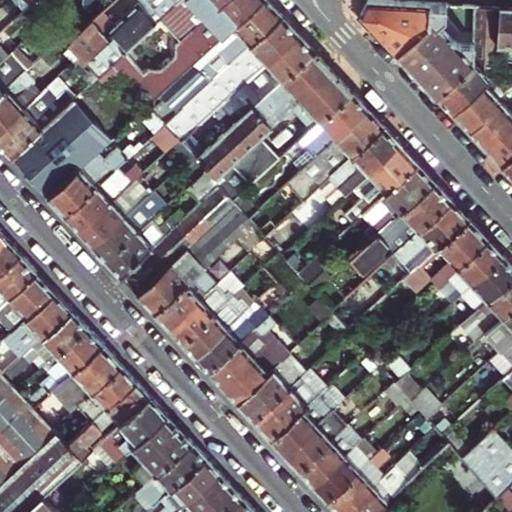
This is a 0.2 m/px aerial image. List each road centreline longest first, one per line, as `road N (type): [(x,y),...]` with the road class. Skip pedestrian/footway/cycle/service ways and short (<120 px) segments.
road 1 (residential): [(0,189),(294,511)]
road 2 (tertiary): [(309,0),(511,218)]
